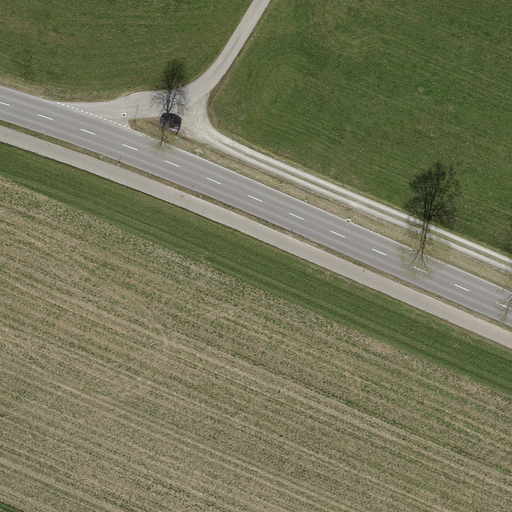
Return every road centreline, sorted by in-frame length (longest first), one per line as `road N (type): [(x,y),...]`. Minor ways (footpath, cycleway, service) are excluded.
road 1 (tertiary): [(0,102),(141,151),(511,307)]
road 2 (track): [(511,267),(206,140),(155,104)]
road 3 (track): [(263,0),(209,79),(185,96),(66,123)]
